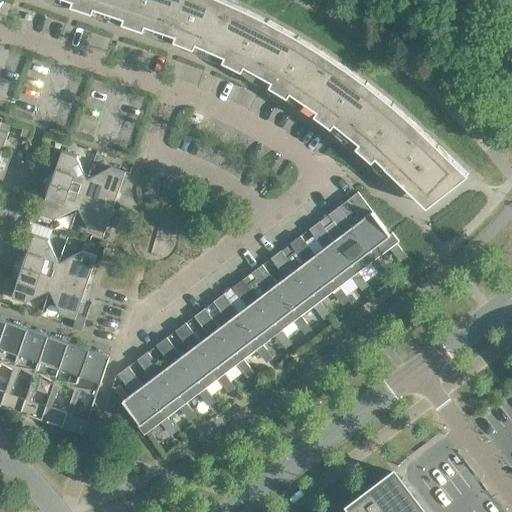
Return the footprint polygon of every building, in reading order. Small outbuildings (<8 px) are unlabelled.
[(74,0),(72,6),(93,13),(96,6),(126,16),(124,24),(145,31),(148,23),(178,34),(175,41),(195,49),(198,42),(227,55),(224,62),(242,71),(246,64),(274,80),(270,87),(289,98),(293,91),(320,109),(315,116),(332,128),(337,122),(362,142),(357,148),(371,161),(383,172),(387,169),(427,207),(469,174),(411,119),(393,103),(367,82),(347,68),(319,49),(298,36),(269,20),(247,9),(226,0),(74,0)] [(0,157),(9,132),(0,128),(0,157)] [(62,150),(51,182),(83,193),(88,178),(77,156),(77,155),(62,150)] [(110,168),(88,178),(83,193),(115,204),(126,172),(110,166),(110,168)] [(83,193),(51,182),(40,214),(56,219),(56,218),(78,207),(83,193)] [(390,234),(358,192),(347,200),(362,219),(353,225),(353,226),(377,258),(377,257),(390,248),(396,256),(403,251),(397,243),(399,241),(392,232),(390,234)] [(115,204),(83,193),(78,207),(89,229),(88,230),(104,235),(115,204)] [(353,225),(339,206),(320,221),(334,240),(358,272),(371,262),(377,271),(384,266),(377,257),(377,258),(353,226),(353,225)] [(334,240),(320,221),(309,229),(324,248),(315,254),(314,255),(339,287),(339,286),(352,277),(358,285),(365,280),(358,272),(334,240)] [(34,233),(23,265),(54,276),(59,261),(49,240),(49,238),(34,233)] [(315,254),(300,235),(281,250),(296,269),(295,269),(320,301),(333,291),(339,300),(346,295),(339,286),(339,287),(314,255),(315,254)] [(81,251),(59,261),(54,276),(86,287),(97,255),(82,250),(81,251)] [(296,269),(281,250),(271,258),(285,277),(277,283),(276,284),(300,316),(301,315),(313,306),(320,314),(327,309),(320,301),(295,269),(296,269)] [(277,283),(262,264),(243,279),(258,298),(257,298),(281,330),(282,330),(294,320),(301,329),(308,324),(301,315),(300,316),(276,284),(277,283)] [(54,276),(23,265),(12,297),(27,302),(28,301),(50,290),(54,276)] [(86,287),(54,276),(50,290),(60,312),(60,313),(75,318),(86,287)] [(258,298),(243,279),(233,287),(247,306),(238,312),(238,313),(262,345),(263,344),(275,335),(282,343),(288,338),(282,330),(281,330),(257,298),(258,298)] [(238,312),(224,293),(214,301),(228,320),(219,327),(243,359),(244,359),(256,349),(263,358),(269,353),(263,344),(262,345),(238,313),(238,312)] [(219,327),(205,308),(186,322),(200,341),(200,342),(224,374),(225,373),(237,364),(244,372),(250,367),(244,359),(243,359),(219,327)] [(27,328),(7,321),(0,340),(0,405),(1,405),(5,392),(0,390),(0,361),(13,369),(27,328)] [(200,341),(186,322),(175,330),(190,349),(181,356),(205,388),(218,378),(224,387),(231,382),(225,373),(224,374),(200,342),(200,341)] [(48,335),(27,328),(13,369),(5,392),(1,405),(21,412),(26,399),(10,393),(20,369),(34,376),(48,335)] [(68,342),(48,335),(34,376),(26,399),(21,412),(42,419),(46,406),(30,400),(40,376),(54,383),(68,342)] [(181,356),(167,337),(156,345),(171,364),(162,370),(162,371),(186,403),(186,402),(199,393),(205,401),(212,396),(205,388),(181,356)] [(89,349),(68,342),(54,383),(46,406),(42,419),(62,426),(67,413),(51,407),(61,383),(74,390),(89,349)] [(110,356),(89,349),(74,390),(67,413),(62,426),(83,434),(88,420),(71,414),(81,390),(96,397),(110,356)] [(162,370),(148,351),(137,359),(143,367),(134,373),(143,385),(142,385),(167,417),(180,407),(186,416),(193,411),(186,402),(186,403),(162,371),(162,370)] [(143,385),(134,373),(128,366),(118,374),(132,393),(123,400),(140,423),(138,425),(144,434),(161,422),(167,430),(174,425),(167,417),(142,385),(143,385)] [(424,511),(408,491),(410,490),(410,489),(410,488),(409,488),(405,491),(400,484),(401,484),(401,483),(402,482),(402,481),(402,480),(401,479),(401,478),(400,476),(400,477),(394,474),(394,473),(395,473),(394,472),(392,472),(390,473),(389,473),(388,474),(388,475),(387,476),(387,477),(387,478),(388,480),(369,494),(368,493),(342,511),(424,511)]
